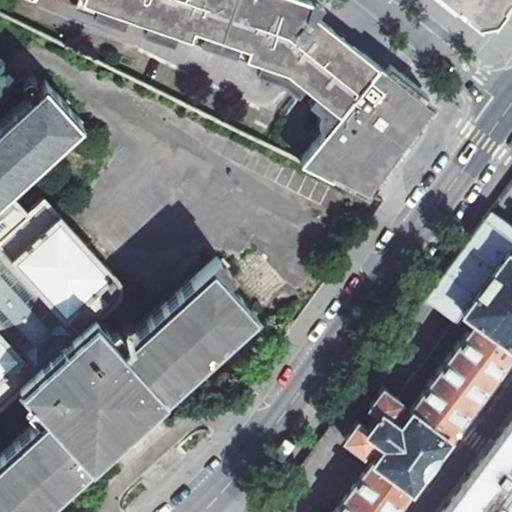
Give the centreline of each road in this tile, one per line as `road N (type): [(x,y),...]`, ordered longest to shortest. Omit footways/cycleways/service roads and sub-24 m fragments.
road 1 (secondary): [(507,108),(203,511)]
road 2 (residential): [(372,0),(507,108)]
